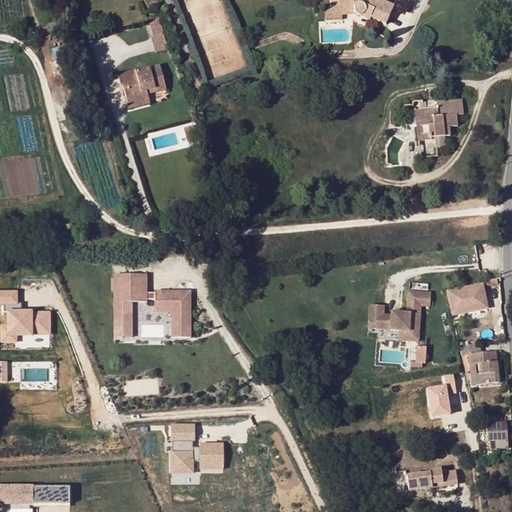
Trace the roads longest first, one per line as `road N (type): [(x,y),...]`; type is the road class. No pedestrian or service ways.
road 1 (unknown): [(327,511),(280,419),(255,410),(120,416)]
road 2 (tertiary): [(511,383),(511,152)]
